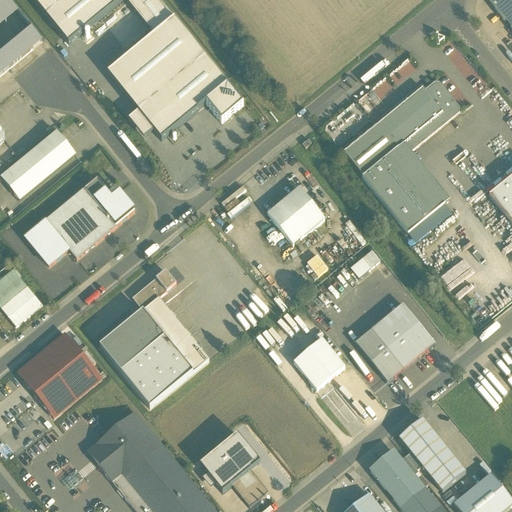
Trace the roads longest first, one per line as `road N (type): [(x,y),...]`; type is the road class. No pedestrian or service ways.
road 1 (residential): [(177,218),(453,9)]
road 2 (residential): [(281,511),(511,323)]
road 3 (residential): [(0,369),(177,218)]
road 4 (residential): [(177,218),(49,64)]
